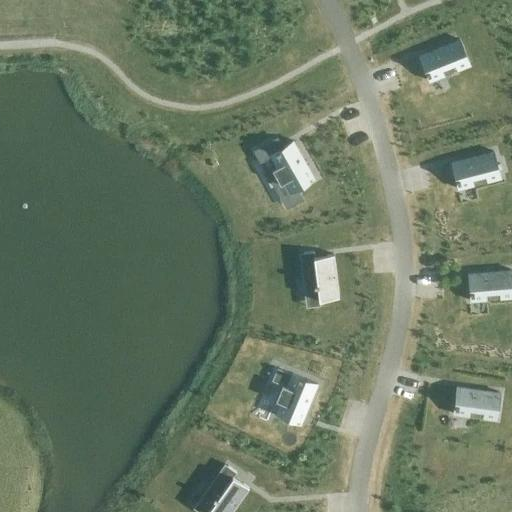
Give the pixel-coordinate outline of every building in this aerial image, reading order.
[(470,64),(460,39),(419,55),(429,81),(444,75),(441,68),(454,63),(457,70),(470,64)] [(292,140),(269,153),(276,166),(271,169),(280,183),(284,180),(290,191),(314,178),(292,140)] [(494,151),(451,162),(458,188),(473,184),(472,177),(485,174),(487,181),(500,177),(494,151)] [(338,297),(333,254),(314,256),(313,250),(303,252),(307,286),(316,285),(318,299),(338,297)] [(511,275),(511,270),(468,273),(470,300),(486,299),(485,292),(499,291),(500,298),(511,296),(511,275)] [(281,384),(275,399),(279,401),(275,413),(300,423),(317,383),(291,372),(286,386),(281,384)] [(500,392),(456,386),(453,413),(468,415),(469,408),(483,410),(482,417),(496,419),(500,392)] [(236,471),(227,465),(207,493),(215,498),(206,510),(208,511),(230,511),(248,487),(233,476),(236,471)]
